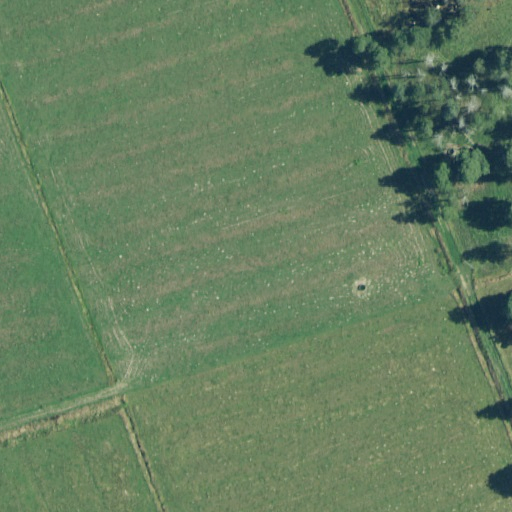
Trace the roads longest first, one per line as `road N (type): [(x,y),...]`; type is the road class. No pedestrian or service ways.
road 1 (track): [(511,448),(383,93)]
road 2 (unknown): [(0,414),(125,372)]
